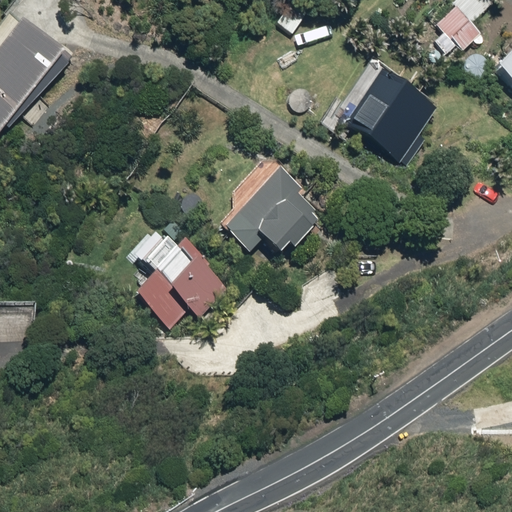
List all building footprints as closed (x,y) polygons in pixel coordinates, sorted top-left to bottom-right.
[(464,31),(489,7),(482,0),(456,0),(449,8),(452,12),(432,30),(438,36),(424,52),(437,65),(452,50),(458,56),(474,40),(464,31)] [(292,1),(274,24),(290,37),(309,13),(292,1)] [(0,53),(0,138),(71,58),(29,21),(0,53)] [(511,56),(500,71),(511,81),(511,56)] [(430,115),(375,79),(340,132),(395,168),(430,115)] [(283,165),(227,227),(251,250),(264,236),(281,251),(290,241),(295,245),(321,215),(316,210),(320,204),(303,188),(306,185),(283,165)] [(129,301),(166,334),(181,316),(192,326),(216,298),(195,279),(201,273),(175,251),(169,257),(146,237),(127,258),(150,279),(129,301)] [(0,347),(18,349),(36,348),(35,320),(35,307),(0,305),(0,347)]
